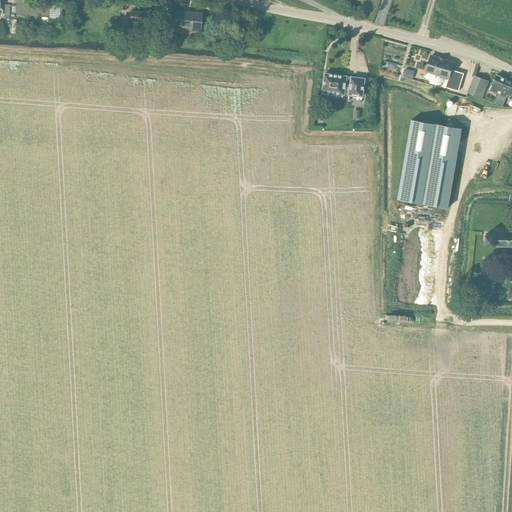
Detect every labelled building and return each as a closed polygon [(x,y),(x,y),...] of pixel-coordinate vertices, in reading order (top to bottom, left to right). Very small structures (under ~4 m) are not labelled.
[(200,32),(202,13),(174,10),(172,26),(191,28),(191,31),(200,32)] [(145,23),(146,13),(131,11),(130,21),(145,23)] [(440,57),(431,55),(426,72),(448,79),(445,87),(458,91),(464,74),(451,70),(454,62),(445,59),(446,59),(440,57)] [(412,80),(414,72),(405,69),(403,77),(412,80)] [(324,73),(322,92),(345,95),(345,94),(348,95),(363,97),(365,78),(350,77),(347,77),(347,76),(324,73)] [(511,81),(506,79),(496,75),(490,90),(498,93),(494,103),(498,105),(502,107),(506,97),(511,99),(511,98),(511,81)] [(480,98),(486,81),(475,76),(468,92),(480,98)] [(411,120),(397,200),(425,205),(448,209),(448,208),(462,128),(411,120)] [(511,230),(496,231),(496,235),(486,234),(486,245),(496,246),(511,246),(511,230)]
